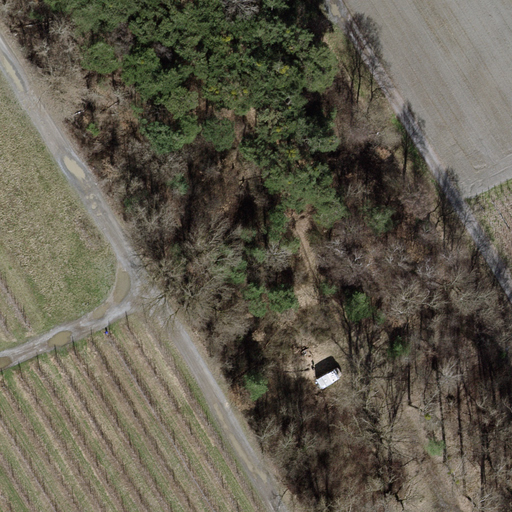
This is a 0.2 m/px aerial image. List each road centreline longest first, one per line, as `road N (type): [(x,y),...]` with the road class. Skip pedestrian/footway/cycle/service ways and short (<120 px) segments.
road 1 (track): [(326,0),(511,295)]
road 2 (track): [(0,61),(141,296)]
road 3 (track): [(141,296),(279,511)]
road 4 (track): [(141,296),(0,360)]
